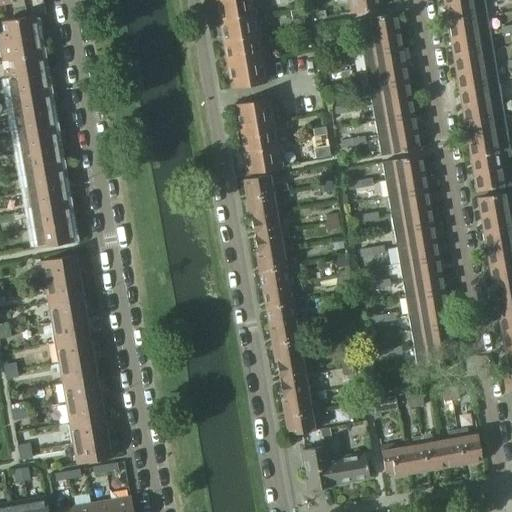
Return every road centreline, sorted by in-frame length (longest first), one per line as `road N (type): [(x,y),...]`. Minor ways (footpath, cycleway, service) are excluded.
road 1 (residential): [(416,0),(509,511)]
road 2 (residential): [(66,0),(156,511)]
road 3 (residential): [(281,511),(192,0)]
